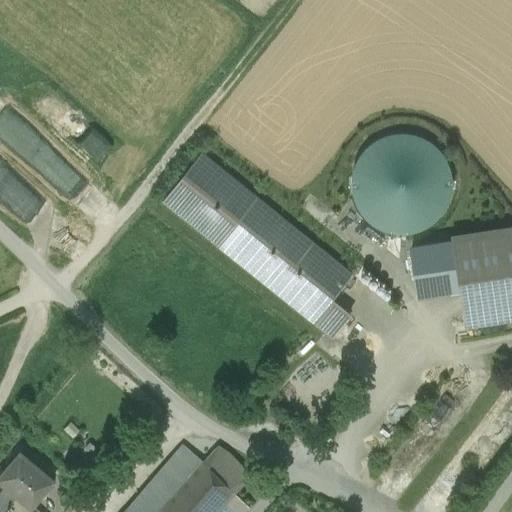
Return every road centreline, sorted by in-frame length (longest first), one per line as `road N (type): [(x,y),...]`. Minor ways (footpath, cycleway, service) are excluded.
road 1 (unclassified): [(362,511),(201,423),(0,230)]
road 2 (track): [(63,290),(294,0)]
